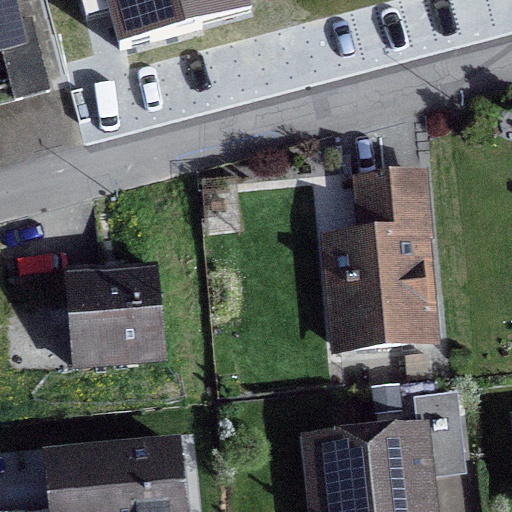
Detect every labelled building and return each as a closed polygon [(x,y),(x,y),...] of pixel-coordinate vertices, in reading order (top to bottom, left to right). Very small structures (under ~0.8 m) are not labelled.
[(0,59),(11,103),(45,94),(27,24),(6,30),(0,4),(0,59)] [(426,345),(411,179),(355,184),(360,243),(327,246),(336,353),(426,345)] [(63,281),(71,371),(159,363),(151,273),(63,281)] [(415,436),(306,448),(313,511),(424,511),(420,468),(458,463),(451,400),(412,405),(415,436)] [(182,511),(176,452),(55,465),(59,511),(182,511)]
